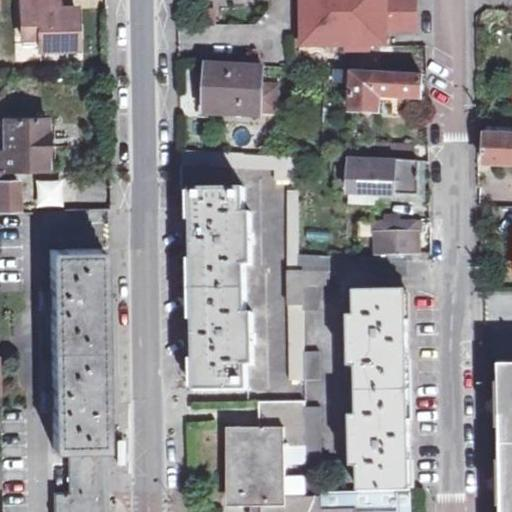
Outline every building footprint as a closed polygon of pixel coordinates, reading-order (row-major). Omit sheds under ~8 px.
[(38,34),(38,47),(62,47),(76,32),(76,7),(58,7),(57,0),(20,0),(21,35),(38,34)] [(300,0),(301,54),(392,53),(392,38),(419,38),(418,0),(300,0)] [(217,7),(207,7),(207,22),(217,22),(217,7)] [(264,65),(209,63),(209,81),(215,82),(213,111),(261,113),(264,65)] [(421,97),(422,72),(353,69),(351,109),(379,110),(380,100),(412,102),(413,97),(421,97)] [(0,207),(13,208),(12,172),(4,172),(3,167),(44,167),(45,160),(52,160),(52,122),(45,122),(44,116),(2,117),(2,147),(0,147),(0,207)] [(511,125),(485,125),(484,135),(511,135),(511,125)] [(484,139),(484,148),(483,164),(511,164),(511,135),(484,135),(484,139)] [(358,157),(411,159),(412,144),(359,141),(358,157)] [(179,150),(180,164),(275,167),(275,179),(300,180),(300,154),(262,152),(179,150)] [(420,160),(411,159),(358,157),(339,156),(338,189),(349,190),(350,200),(374,201),(375,191),(418,193),(420,160)] [(35,180),(35,207),(63,207),(63,180),(35,180)] [(247,363),(252,363),(253,312),(246,312),(246,263),(252,262),(252,211),(244,212),(245,187),(193,187),(196,388),(247,388),(247,363)] [(289,189),(290,271),(300,271),(300,254),(300,189),(289,189)] [(411,259),(419,259),(418,220),(376,220),(377,254),(410,255),(411,259)] [(47,248),(49,431),(64,430),(64,473),(51,473),(51,511),(98,511),(98,433),(104,432),(103,362),(97,362),(97,336),(103,335),(102,265),(97,265),(97,248),(47,248)] [(303,303),(304,309),(318,310),(319,283),(329,284),(330,256),(300,254),(300,271),(302,270),(303,303)] [(408,259),(380,258),(379,273),(406,274),(408,259)] [(290,271),(290,303),(303,303),(302,270),(300,271),(290,271)] [(357,490),(410,489),(409,440),(408,338),(407,290),(355,290),(355,316),(349,316),(350,366),(356,366),(356,414),(350,414),(351,464),(357,465),(357,490)] [(303,303),(290,303),(290,379),(304,380),(304,350),(304,309),(303,303)] [(304,350),(304,380),(319,378),(319,351),(304,350)] [(511,511),(511,363),(499,364),(500,400),(501,482),(501,511),(511,511)] [(253,506),(258,506),(284,506),(284,495),(285,448),(306,447),(305,406),(305,401),(257,402),(258,427),(232,427),(232,503),(254,504),(253,506)] [(320,407),(305,406),(306,447),(306,461),(322,461),(320,407)] [(120,461),(127,460),(127,435),(119,435),(120,461)] [(320,509),(411,509),(410,489),(357,490),(320,490),(320,494),(320,509)] [(410,511),(411,509),(320,509),(320,494),(284,495),(284,506),(258,506),(257,511),(410,511)]
